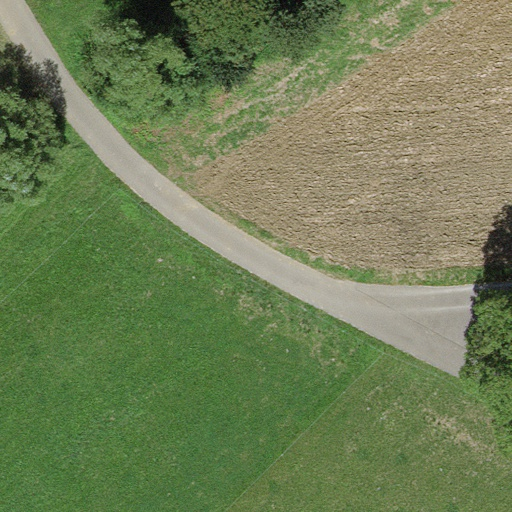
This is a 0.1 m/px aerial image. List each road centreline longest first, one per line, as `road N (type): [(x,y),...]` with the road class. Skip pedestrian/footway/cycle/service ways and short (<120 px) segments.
road 1 (unclassified): [(0,5),(59,105),(192,225),(511,400)]
road 2 (track): [(346,309),(432,312),(511,303)]
